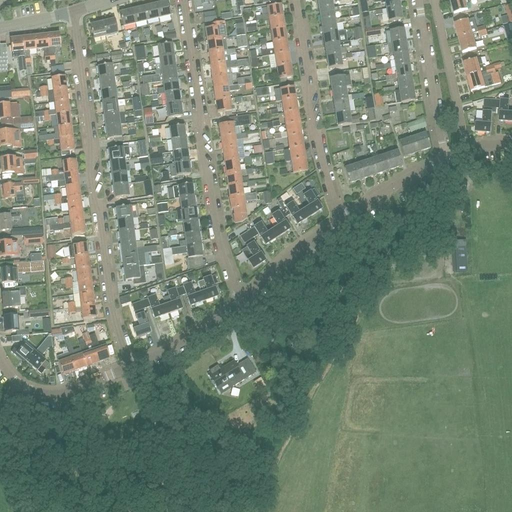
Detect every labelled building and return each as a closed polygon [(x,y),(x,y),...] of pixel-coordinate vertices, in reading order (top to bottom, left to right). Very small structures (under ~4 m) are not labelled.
[(243,0),(235,0),(238,16),(241,15),(240,7),(245,7),(243,0)] [(317,0),(319,9),(333,7),(331,0),(317,0)] [(373,0),(374,4),(380,2),(380,5),(385,4),(386,9),(400,7),(398,0),(373,0)] [(468,10),(465,0),(449,0),(454,14),(468,10)] [(155,3),(155,4),(158,19),(171,16),(167,1),(161,3),(161,1),(155,3)] [(158,19),(155,4),(149,6),(149,4),(143,5),(143,7),(147,21),(158,19)] [(269,19),(283,17),(281,5),(267,7),(269,19)] [(137,7),(131,8),(135,24),(147,21),(143,7),(138,8),(137,7)] [(333,7),(319,9),(321,21),(335,19),(333,7)] [(400,7),(386,9),(386,10),(375,11),(376,16),(387,14),(388,22),(402,19),(400,7)] [(135,24),(131,8),(131,10),(126,11),(125,10),(119,11),(123,27),(135,24)] [(215,10),(203,12),(205,22),(217,20),(215,10)] [(285,29),(283,17),(269,19),(270,31),(285,29)] [(335,19),(321,21),(321,25),(319,26),(320,31),(322,31),(323,33),(337,31),(336,24),(350,22),(349,18),(335,20),(335,19)] [(102,21),(102,23),(105,37),(118,34),(114,20),(108,21),(108,19),(102,21)] [(468,20),(454,24),(458,38),(473,35),(478,33),(486,31),(485,26),(477,29),(474,19),(468,20)] [(242,20),(234,21),(236,29),(243,28),(242,20)] [(105,37),(102,23),(96,24),(96,22),(90,23),(94,39),(105,37)] [(212,28),(205,29),(207,41),(221,39),(220,31),(224,30),(223,22),(212,24),(212,28)] [(253,24),(246,25),(247,32),(254,31),(253,24)] [(363,39),(361,27),(354,29),(355,40),(363,39)] [(365,37),(381,35),(379,28),(372,29),(364,30),(365,37)] [(285,29),(270,31),(272,43),(287,41),(285,29)] [(337,31),(323,33),(324,45),(338,42),(339,44),(347,42),(345,29),(337,31)] [(391,44),(405,41),(403,29),(389,31),(391,44)] [(473,35),(458,38),(463,53),(477,49),(474,40),(480,38),(480,37),(488,35),(486,31),(478,33),(473,35)] [(163,33),(164,40),(176,38),(175,32),(163,33)] [(54,48),(60,47),(59,34),(57,34),(56,33),(53,33),(53,34),(46,35),(48,48),(49,61),(54,60),(54,54),(55,54),(54,48)] [(46,35),(34,36),(36,49),(43,49),(44,61),(49,61),(48,48),(46,35)] [(34,36),(22,38),(23,51),(24,57),(25,64),(30,63),(29,50),(36,49),(34,36)] [(19,57),(24,57),(23,51),(22,38),(16,38),(15,37),(12,37),(12,39),(10,39),(12,59),(18,58),(19,58),(19,57)] [(221,39),(207,41),(208,53),(222,51),(227,50),(225,38),(221,39)] [(287,41),(272,43),(273,50),(261,51),(262,57),(274,55),(289,53),(287,41)] [(338,42),(324,45),(326,56),(340,54),(340,50),(344,49),(343,48),(357,46),(356,41),(347,42),(339,44),(338,42)] [(405,41),(391,44),(393,52),(381,53),(382,57),(393,56),(407,54),(405,41)] [(175,50),(174,43),(157,46),(159,58),(174,56),(173,50),(175,50)] [(143,46),(135,47),(137,59),(145,58),(143,46)] [(208,53),(210,65),(224,63),(223,57),(229,56),(229,55),(236,54),(235,49),(228,50),(227,50),(222,51),(208,53)] [(111,61),(122,60),(121,52),(110,54),(111,61)] [(289,53),(274,55),(276,67),(290,65),(289,53)] [(108,54),(96,55),(97,63),(110,62),(108,54)] [(340,54),(326,56),(328,69),(342,67),(340,55),(340,54)] [(409,66),(407,54),(393,56),(394,61),(390,62),(390,64),(383,65),(384,69),(395,68),(409,66)] [(161,69),(175,67),(174,62),(176,62),(176,56),(174,56),(159,58),(160,64),(155,65),(156,71),(161,70),(161,69)] [(477,59),(463,63),(467,78),(495,70),(502,68),(501,67),(502,66),(501,63),(500,64),(500,63),(493,65),(493,66),(484,69),(481,58),(477,60),(477,59)] [(224,63),(210,65),(212,77),(226,75),(225,68),(237,66),(237,61),(224,63)] [(376,64),(369,66),(371,72),(378,71),(376,64)] [(99,79),(114,77),(112,65),(96,67),(96,73),(98,73),(99,79)] [(290,65),(276,67),(278,79),(292,77),(290,65)] [(396,75),(384,77),(385,82),(397,80),(411,77),(409,66),(395,68),(396,75)] [(142,78),(143,85),(162,83),(162,82),(177,80),(176,74),(178,74),(177,67),(175,67),(161,69),(161,70),(162,77),(159,78),(159,76),(142,78)] [(235,72),(236,78),(246,75),(245,70),(235,72)] [(495,70),(467,78),(471,92),(495,85),(492,74),(496,73),(495,70)] [(228,87),(226,75),(212,77),(213,89),(228,87)] [(346,89),(351,88),(349,76),(330,79),(332,91),(346,89)] [(53,91),(66,89),(64,77),(51,78),(53,91)] [(114,77),(99,79),(97,79),(98,85),(100,85),(101,91),(115,89),(114,77)] [(413,89),(411,77),(397,80),(398,87),(383,89),(383,94),(394,92),(395,92),(399,91),(413,89)] [(179,80),(177,80),(162,82),(162,83),(164,94),(179,92),(178,86),(180,85),(179,80)] [(228,87),(213,89),(215,101),(229,99),(228,92),(239,91),(238,86),(228,87)] [(282,101),(296,99),(294,87),(280,89),(281,96),(274,97),(274,98),(268,99),(269,103),(282,102),(282,101)] [(0,88),(0,99),(11,99),(10,88),(0,88)] [(66,89),(53,91),(54,103),(67,102),(66,89)] [(115,89),(101,91),(99,91),(100,97),(102,97),(102,103),(117,101),(115,89)] [(346,89),(332,91),(334,103),(347,101),(363,98),(363,94),(347,96),(346,89)] [(395,92),(394,92),(396,104),(415,101),(413,89),(399,91),(395,92)] [(179,92),(164,94),(166,106),(180,104),(180,103),(179,98),(181,98),(181,92),(179,92)] [(383,107),(381,95),(374,96),(376,108),(383,107)] [(366,98),(367,109),(374,108),(373,97),(366,98)] [(139,98),(132,99),(134,111),(141,110),(139,98)] [(231,111),(229,99),(215,101),(217,113),(231,111)] [(298,112),(296,99),(282,101),(282,102),(284,114),(298,112)] [(511,113),(508,113),(509,101),(497,100),(496,108),(501,109),(500,112),(500,122),(511,122),(511,113)] [(103,109),(104,115),(118,113),(124,113),(124,107),(117,108),(117,101),(102,103),(100,103),(101,109),(103,109)] [(347,101),(334,103),(335,114),(349,112),(347,101)] [(67,102),(54,103),(55,111),(43,112),(44,117),(69,114),(67,102)] [(180,104),(166,106),(167,118),(182,116),(181,110),(183,110),(182,103),(180,103),(180,104)] [(0,105),(0,119),(1,120),(2,127),(12,126),(11,119),(18,118),(17,105),(9,106),(9,104),(0,105)] [(368,122),(376,121),(374,109),(367,110),(368,122)] [(252,113),(252,123),(261,122),(261,112),(252,113)] [(300,123),(298,112),(284,114),(286,126),(300,123)] [(349,112),(335,114),(337,126),(351,124),(351,125),(359,124),(358,117),(350,118),(349,112)] [(491,134),(492,113),(484,112),(483,124),(476,123),(476,132),(491,134)] [(118,113),(104,115),(102,116),(103,121),(105,121),(106,127),(120,125),(118,113)] [(44,117),(43,117),(44,123),(51,122),(52,129),(54,128),(54,129),(57,128),(70,126),(69,114),(44,117)] [(221,137),(235,135),(233,128),(250,125),(249,115),(229,118),(230,124),(219,125),(221,137)] [(300,123),(286,126),(287,138),(301,135),(300,123)] [(11,132),(0,132),(0,147),(12,146),(12,148),(20,147),(19,133),(27,132),(27,125),(13,126),(13,133),(11,133),(11,132)] [(106,127),(104,128),(104,134),(106,133),(107,140),(121,138),(120,125),(106,127)] [(57,128),(54,129),(54,135),(38,137),(39,142),(46,141),(72,138),(70,126),(57,128)] [(170,140),(185,138),(184,132),(186,132),(185,126),(169,128),(170,140)] [(412,138),(417,153),(430,148),(425,133),(412,138)] [(235,136),(235,135),(221,137),(222,149),(236,147),(235,141),(248,139),(247,134),(235,136)] [(301,135),(287,138),(289,149),(303,147),(301,135)] [(187,137),(185,138),(170,140),(172,152),(187,150),(186,144),(188,144),(187,137)] [(72,138),(46,141),(47,146),(60,145),(60,151),(61,152),(70,151),(74,151),(72,138)] [(417,153),(412,138),(399,142),(404,157),(417,153)] [(139,159),(147,158),(145,142),(137,143),(139,159)] [(260,146),(252,147),(253,155),(261,154),(260,146)] [(129,147),(106,150),(107,156),(109,156),(110,162),(124,160),(130,159),(129,147)] [(238,159),(236,147),(222,149),(224,161),(238,159)] [(305,160),(303,147),(289,149),(291,162),(305,160)] [(190,156),(189,150),(187,150),(172,152),(174,164),(189,162),(188,156),(190,156)] [(37,151),(23,152),(24,160),(37,159),(37,151)] [(397,151),(384,155),(389,171),(402,166),(397,151)] [(158,155),(150,156),(152,165),(159,164),(158,155)] [(389,171),(384,155),(371,160),(376,175),(389,171)] [(14,173),(14,176),(22,175),(21,159),(13,160),(13,159),(0,160),(2,174),(14,173)] [(147,159),(139,160),(141,170),(149,169),(147,159)] [(240,171),(238,159),(224,161),(226,173),(240,171)] [(110,162),(108,162),(109,168),(110,168),(111,174),(126,172),(124,160),(110,162)] [(305,160),(291,162),(293,174),(307,171),(305,160)] [(371,160),(358,164),(363,179),(376,175),(371,160)] [(64,175),(76,173),(75,161),(62,162),(64,175)] [(189,162),(174,164),(169,164),(171,177),(190,174),(189,168),(191,168),(191,161),(189,162)] [(363,179),(358,164),(344,169),(349,184),(363,179)] [(240,172),(240,171),(226,173),(228,185),(241,183),(241,177),(253,175),(253,174),(254,174),(254,170),(252,170),(240,172)] [(111,174),(109,174),(110,180),(112,180),(113,186),(127,184),(126,172),(111,174)] [(76,173),(64,175),(65,187),(78,185),(76,173)] [(156,183),(155,178),(151,179),(149,174),(141,176),(145,186),(156,183)] [(15,186),(3,187),(4,200),(15,199),(22,198),(21,186),(38,185),(38,178),(20,180),(20,179),(14,180),(15,186)] [(241,183),(228,185),(229,197),(243,195),(241,183)] [(113,186),(111,186),(112,192),(114,192),(114,198),(129,197),(127,184),(113,186)] [(195,190),(194,184),(173,187),(175,199),(179,199),(194,197),(193,191),(195,190)] [(65,187),(67,199),(80,197),(78,185),(65,187)] [(304,209),(309,217),(322,209),(315,199),(318,197),(314,189),(310,192),(303,196),(310,206),(304,209)] [(272,202),(270,191),(263,192),(265,203),(272,202)] [(243,195),(229,197),(231,210),(234,209),(235,215),(234,215),(235,224),(240,223),(247,219),(244,202),(256,200),(255,194),(243,196),(243,195)] [(81,209),(80,197),(67,199),(61,200),(54,201),(54,205),(67,204),(68,211),(81,209)] [(194,197),(179,199),(180,210),(195,208),(194,203),(196,202),(195,197),(194,197)] [(167,212),(166,203),(157,204),(158,213),(167,212)] [(293,203),(282,210),(287,217),(290,215),(297,225),(309,217),(304,209),(299,213),(293,203)] [(130,206),(114,209),(114,215),(116,214),(117,220),(131,218),(130,206)] [(198,214),(197,208),(195,208),(180,210),(181,211),(175,212),(177,224),(182,223),(182,222),(197,220),(196,214),(198,214)] [(57,225),(83,222),(81,209),(68,211),(69,217),(63,218),(63,220),(56,220),(57,225)] [(287,217),(282,210),(272,216),(278,226),(273,230),(278,238),(290,230),(283,219),(287,217)] [(0,231),(11,230),(10,221),(19,220),(18,215),(10,216),(10,215),(0,215),(0,231)] [(133,231),(131,218),(117,220),(115,220),(116,227),(118,227),(119,233),(133,231)] [(158,228),(156,220),(148,222),(150,230),(158,228)] [(182,222),(182,223),(184,234),(199,232),(198,226),(200,226),(199,220),(197,220),(182,222)] [(71,236),(84,234),(83,222),(57,225),(49,225),(50,231),(71,229),(71,236)] [(258,235),(265,245),(278,238),(273,230),(267,233),(261,223),(250,230),(255,237),(258,235)] [(157,230),(149,231),(151,241),(158,240),(157,230)] [(250,230),(240,237),(244,244),(255,237),(250,230)] [(135,243),(133,231),(119,233),(117,233),(117,239),(120,239),(120,245),(135,243)] [(179,242),(180,247),(200,244),(199,239),(201,238),(201,232),(199,232),(184,234),(185,241),(179,242)] [(44,245),(43,235),(39,235),(25,236),(23,236),(24,246),(44,245)] [(161,238),(162,250),(169,249),(168,237),(161,238)] [(465,241),(451,242),(453,273),(467,272),(465,241)] [(19,247),(17,248),(17,243),(11,243),(10,242),(0,243),(0,257),(11,257),(11,259),(20,258),(19,247)] [(121,251),(122,257),(136,255),(157,252),(156,247),(135,249),(135,243),(120,245),(118,245),(119,251),(121,251)] [(247,247),(254,258),(248,262),(253,269),(265,261),(260,253),(253,243),(247,247)] [(75,258),(88,257),(86,244),(68,246),(70,259),(75,258)] [(203,250),(202,244),(200,244),(180,247),(171,249),(172,256),(187,254),(187,258),(185,258),(187,271),(194,270),(192,258),(202,257),(201,250),(203,250)] [(169,249),(162,250),(163,257),(172,256),(171,249),(169,249)] [(136,255),(122,257),(120,257),(121,263),(122,263),(123,269),(138,267),(136,255)] [(88,257),(75,258),(76,270),(89,269),(88,257)] [(30,263),(21,264),(22,274),(30,273),(30,263)] [(138,267),(123,269),(121,269),(122,275),(124,275),(125,281),(133,280),(134,285),(145,283),(143,267),(138,267)] [(17,269),(0,270),(1,284),(18,283),(17,269)] [(91,281),(89,269),(76,270),(78,283),(91,281)] [(200,293),(204,302),(218,297),(215,288),(214,288),(213,286),(218,284),(215,276),(210,277),(203,280),(207,291),(200,293)] [(91,281),(78,283),(79,295),(92,293),(91,281)] [(190,284),(179,288),(182,297),(186,295),(187,298),(190,307),(204,302),(200,293),(194,295),(190,284)] [(4,310),(14,309),(14,308),(20,308),(19,297),(26,296),(25,287),(14,288),(15,294),(2,295),(4,310)] [(182,297),(179,288),(167,292),(171,303),(165,305),(168,314),(182,309),(179,300),(178,300),(178,298),(182,297)] [(92,293),(79,295),(81,307),(94,305),(92,293)] [(168,314),(165,305),(159,307),(155,296),(147,299),(148,300),(143,301),(146,309),(150,308),(151,310),(154,319),(168,314)] [(143,301),(132,305),(134,313),(146,309),(143,301)] [(94,305),(81,307),(83,320),(96,318),(95,316),(97,315),(96,312),(95,312),(94,305)] [(29,319),(49,317),(49,310),(29,311),(29,319)] [(139,327),(133,330),(136,339),(150,333),(147,325),(143,314),(135,316),(139,327)] [(22,336),(29,335),(28,329),(24,329),(23,318),(19,318),(19,317),(17,317),(17,316),(4,317),(5,326),(3,326),(3,330),(5,331),(5,332),(16,331),(17,336),(22,336)] [(60,330),(52,332),(54,338),(62,335),(60,330)] [(19,343),(11,352),(20,360),(22,360),(26,363),(35,352),(23,342),(31,342),(38,348),(47,337),(51,337),(51,333),(29,335),(22,336),(23,342),(19,343)] [(98,363),(89,337),(87,333),(82,335),(88,352),(82,354),(87,367),(98,363)] [(95,335),(89,337),(98,363),(104,361),(105,362),(108,361),(108,360),(110,359),(106,346),(99,348),(95,335)] [(47,337),(38,348),(43,352),(46,348),(52,348),(51,337),(47,337)] [(87,367),(82,354),(80,348),(73,351),(69,339),(64,341),(66,346),(68,353),(70,359),(75,371),(87,367)] [(35,352),(26,363),(36,372),(37,372),(40,375),(45,369),(41,366),(45,361),(39,356),(43,352),(38,348),(35,352)] [(75,371),(70,359),(58,363),(63,375),(65,375),(66,376),(68,375),(68,373),(75,371)] [(221,394),(251,376),(242,362),(235,366),(233,362),(222,369),(220,366),(208,374),(218,390),(221,394)]
